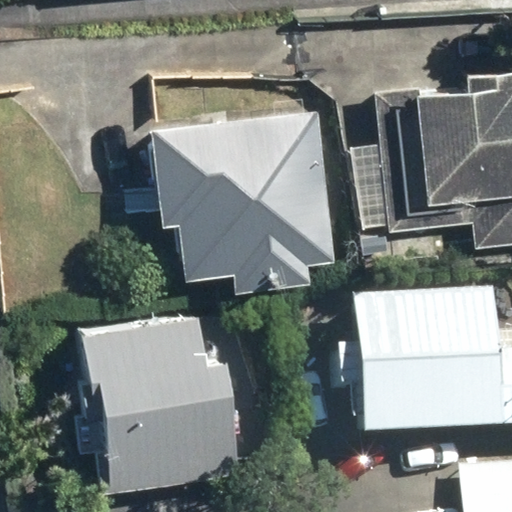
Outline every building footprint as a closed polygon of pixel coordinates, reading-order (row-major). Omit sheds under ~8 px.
[(438,79),(438,85),(382,89),(392,224),(454,219),(458,245),(511,240),(511,74),(492,74),(438,79)] [(145,282),(312,263),(294,113),(128,132),(145,282)] [(511,349),(478,352),(474,301),(332,310),(335,352),(325,353),(330,447),(511,435),(511,349)] [(56,336),(75,495),(213,479),(193,320),(56,336)] [(511,511),(511,467),(449,472),(451,511),(511,511)]
